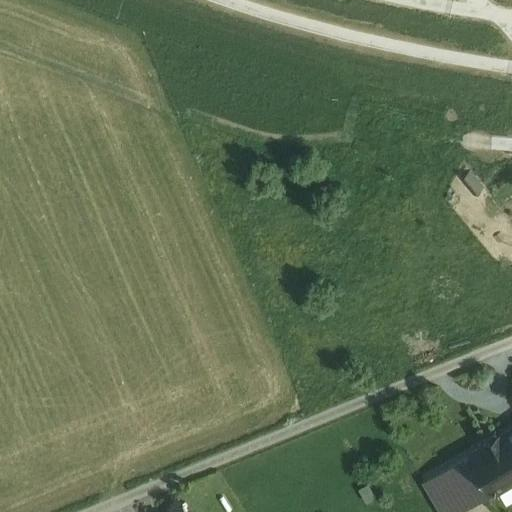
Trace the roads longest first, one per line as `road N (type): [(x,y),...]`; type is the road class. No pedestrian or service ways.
road 1 (residential): [(94,511),(511,340)]
road 2 (track): [(241,0),(373,39),(511,63)]
